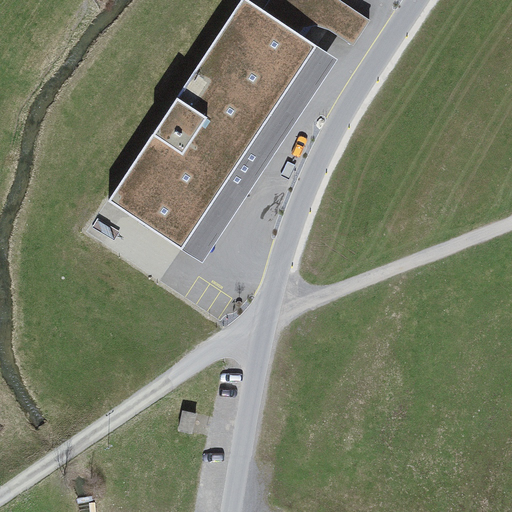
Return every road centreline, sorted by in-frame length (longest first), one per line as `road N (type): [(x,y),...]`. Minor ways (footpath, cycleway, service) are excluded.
road 1 (residential): [(427,0),(322,159),(273,310)]
road 2 (unclassified): [(273,310),(0,498)]
road 3 (track): [(511,229),(273,310)]
